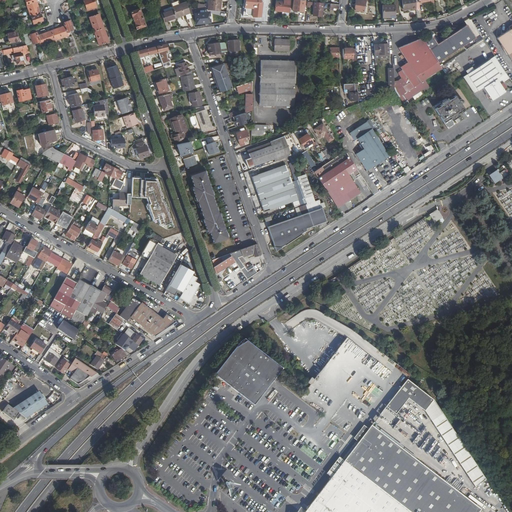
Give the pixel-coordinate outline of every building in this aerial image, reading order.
[(220,0),(209,0),(209,9),(220,10),(221,6),(220,6),(220,0)] [(276,1),(275,10),(283,11),(289,11),(290,0),(283,0),(284,1),(276,1)] [(302,0),(294,0),(293,9),(307,11),(308,4),(308,1),(302,0)] [(321,9),(323,9),(323,2),(308,0),(308,1),(308,4),(314,4),(314,8),(313,8),(313,12),(321,13),(321,9)] [(355,0),(355,10),(364,11),(365,0),(355,0)] [(401,0),(403,9),(411,8),(410,3),(410,0),(401,0)] [(36,1),(27,4),(29,10),(39,7),(36,1)] [(87,10),(96,7),(94,1),(85,4),(87,10)] [(186,1),(172,7),(173,9),(175,16),(183,13),(184,15),(185,14),(190,12),(189,7),(186,1)] [(395,17),(395,15),(398,15),(398,3),(395,3),(395,5),(382,5),(383,17),(395,17)] [(39,7),(29,10),(32,17),(41,14),(39,7)] [(132,16),(133,16),(135,20),(144,16),(143,13),(142,14),(140,8),(131,11),(132,16)] [(173,9),(161,13),(164,22),(176,17),(175,16),(173,9)] [(195,13),(196,22),(205,21),(205,12),(200,13),(195,13)] [(99,13),(90,16),(92,23),(101,20),(99,13)] [(34,23),(43,20),(41,14),(32,17),(34,23)] [(144,20),(145,19),(144,16),(135,20),(136,23),(135,24),(136,28),(146,25),(144,20)] [(64,21),(66,25),(68,31),(74,29),(70,19),(64,21)] [(101,20),(92,23),(95,30),(104,27),(101,20)] [(66,25),(59,28),(62,37),(69,35),(68,31),(66,25)] [(433,37),(423,40),(438,61),(475,37),(467,25),(437,44),(433,37)] [(104,27),(95,30),(97,37),(106,34),(104,27)] [(497,37),(506,51),(511,59),(511,27),(510,29),(497,37)] [(59,28),(52,30),(55,40),(62,37),(59,28)] [(52,30),(45,32),(48,42),(55,40),(52,30)] [(19,41),(17,31),(8,33),(10,43),(19,41)] [(31,34),(34,43),(40,41),(38,35),(37,32),(31,34)] [(45,32),(38,35),(40,41),(41,44),(48,42),(45,32)] [(99,44),(109,41),(106,34),(97,37),(99,44)] [(407,61),(400,66),(403,71),(406,75),(409,80),(438,61),(423,40),(422,37),(398,47),(407,61)] [(290,39),(274,39),(275,49),(290,50),(290,39)] [(238,40),(227,41),(228,52),(228,55),(238,54),(238,50),(239,50),(238,47),(238,40)] [(208,44),(209,54),(215,53),(220,52),(219,42),(208,44)] [(167,43),(157,46),(159,51),(159,54),(161,60),(162,62),(162,63),(171,60),(167,43)] [(389,43),(374,44),(375,59),(390,58),(389,43)] [(3,49),(1,50),(2,54),(14,52),(14,54),(11,55),(12,59),(15,59),(17,58),(18,63),(24,62),(23,54),(30,52),(27,45),(18,46),(16,47),(11,48),(3,49)] [(152,47),(138,51),(142,62),(145,61),(143,56),(154,52),(152,47)] [(339,48),(331,48),(331,57),(340,56),(339,48)] [(352,48),(343,48),(343,58),(352,57),(352,48)] [(496,58),(495,56),(475,69),(468,73),(463,76),(465,78),(496,58)] [(496,58),(465,78),(472,89),(476,86),(479,90),(483,88),(491,99),(493,100),(506,91),(507,86),(505,86),(502,83),(510,78),(496,58)] [(104,66),(105,70),(117,67),(115,59),(106,61),(107,65),(104,66)] [(294,105),(296,60),(261,59),(259,105),(294,105)] [(178,67),(175,69),(177,76),(180,75),(189,71),(186,61),(177,64),(178,67)] [(443,68),(438,61),(409,80),(395,90),(404,102),(429,86),(425,80),(443,68)] [(222,63),(211,67),(220,92),(232,87),(224,62),(222,63)] [(158,63),(143,68),(145,73),(160,68),(158,63)] [(88,74),(91,85),(93,84),(92,81),(100,78),(98,68),(89,71),(90,73),(88,74)] [(189,71),(180,75),(183,91),(195,88),(194,84),(192,78),(193,78),(192,71),(189,71)] [(399,74),(401,78),(394,84),(395,90),(409,80),(406,75),(403,71),(399,74)] [(113,89),(123,85),(120,75),(110,78),(113,89)] [(75,84),(73,76),(62,79),(65,87),(75,84)] [(169,89),(165,78),(155,81),(159,92),(169,89)] [(243,89),(245,89),(246,93),(252,93),(253,80),(235,86),(238,93),(244,91),(243,89)] [(47,83),(36,85),(38,96),(49,94),(47,83)] [(355,83),(344,83),(344,87),(347,87),(348,99),(355,98),(355,83)] [(23,88),(17,90),(20,100),(32,98),(29,88),(23,90),(23,88)] [(11,91),(1,93),(3,104),(14,101),(11,91)] [(191,98),(192,98),(193,105),(202,104),(201,96),(200,96),(199,91),(190,93),(191,98)] [(70,95),(70,97),(73,107),(84,104),(82,95),(80,95),(79,93),(71,95),(70,95)] [(164,110),(173,107),(170,100),(168,94),(159,95),(164,110)] [(435,108),(448,128),(455,124),(453,119),(459,115),(458,113),(464,108),(456,95),(449,99),(448,97),(433,106),(435,108)] [(127,97),(114,101),(118,114),(131,109),(127,97)] [(43,111),(52,109),(50,99),(41,101),(43,111)] [(99,115),(99,116),(106,116),(105,104),(94,105),(95,115),(99,115)] [(83,108),(73,110),(76,121),(82,120),(83,124),(86,124),(83,108)] [(213,128),(206,109),(196,113),(202,131),(213,128)] [(236,116),(234,116),(236,121),(235,121),(236,126),(251,121),(252,110),(245,112),(236,116)] [(57,113),(47,115),(49,124),(59,122),(57,113)] [(120,117),(125,131),(137,126),(132,113),(120,117)] [(170,118),(176,134),(173,135),(175,141),(188,136),(180,114),(170,118)] [(366,120),(353,129),(375,163),(389,154),(371,128),(374,126),(371,123),(369,124),(366,120)] [(334,139),(323,123),(315,129),(320,137),(324,134),(330,142),(334,139)] [(267,125),(251,124),(251,135),(267,135),(267,125)] [(55,129),(40,132),(42,146),(49,144),(49,142),(52,141),(53,142),(57,141),(55,129)] [(93,130),(94,139),(104,139),(104,133),(104,129),(96,130),(93,130)] [(248,136),(246,129),(236,132),(240,145),(244,144),(243,141),(248,139),(248,136)] [(356,153),(366,169),(375,163),(353,129),(349,131),(355,139),(357,138),(364,148),(356,153)] [(313,142),(307,133),(298,139),(304,148),(313,142)] [(250,157),(246,158),(249,167),(278,157),(279,160),(290,156),(283,136),(273,140),(274,144),(249,153),(250,157)] [(111,139),(112,145),(116,145),(117,147),(126,146),(125,138),(111,139)] [(274,144),(273,140),(248,150),(249,153),(274,144)] [(216,141),(206,145),(209,155),(220,152),(216,141)] [(146,144),(145,145),(144,142),(137,145),(138,147),(137,148),(140,158),(150,155),(146,144)] [(179,157),(193,153),(189,142),(176,146),(179,157)] [(42,146),(43,153),(51,148),(51,147),(51,144),(49,144),(42,146)] [(16,161),(15,163),(17,164),(20,159),(21,157),(21,156),(20,155),(18,158),(15,156),(17,154),(15,153),(14,155),(12,154),(14,152),(13,152),(5,148),(2,155),(10,159),(11,158),(16,161)] [(51,148),(43,153),(60,161),(64,154),(51,148)] [(327,149),(322,151),(329,161),(333,159),(327,149)] [(306,151),(302,154),(307,161),(311,158),(306,151)] [(83,154),(80,153),(77,157),(79,158),(80,159),(80,160),(85,163),(88,164),(89,163),(90,164),(93,160),(91,159),(91,158),(83,154)] [(69,166),(68,169),(71,171),(73,166),(76,160),(64,154),(60,161),(60,162),(69,166)] [(195,155),(183,159),(186,168),(197,164),(195,155)] [(322,166),(314,171),(337,206),(344,202),(358,192),(347,174),(357,168),(349,157),(346,159),(343,156),(324,169),(322,166)] [(79,158),(77,157),(76,160),(73,166),(82,170),(85,163),(80,160),(80,159),(79,158)] [(279,160),(278,157),(249,167),(250,170),(279,160)] [(24,167),(18,180),(22,182),(31,164),(20,159),(17,164),(24,167)] [(104,169),(106,170),(105,172),(108,174),(107,176),(109,177),(110,176),(110,175),(112,171),(113,171),(115,167),(107,163),(104,169)] [(251,177),(263,211),(291,202),(297,200),(285,165),(251,177)] [(113,171),(112,171),(110,175),(116,178),(118,175),(120,177),(123,171),(115,167),(113,171)] [(96,174),(95,177),(98,179),(101,180),(105,172),(100,169),(96,168),(94,173),(96,174)] [(211,232),(214,242),(229,237),(220,212),(219,213),(213,195),(214,195),(205,170),(191,175),(195,185),(193,186),(198,201),(199,200),(205,218),(204,218),(209,232),(211,232)] [(490,175),(496,183),(503,179),(497,170),(490,175)] [(297,177),(304,198),(312,196),(305,175),(297,177)] [(157,178),(132,177),(131,195),(146,197),(155,219),(159,218),(160,224),(167,230),(174,227),(157,178)] [(113,181),(111,185),(115,187),(121,190),(124,182),(115,178),(114,180),(115,180),(114,182),(113,181)] [(44,193),(33,187),(28,196),(39,202),(42,197),(44,193)] [(84,195),(75,189),(69,200),(71,201),(72,199),(73,197),(78,200),(80,201),(84,195)] [(25,195),(17,191),(11,202),(19,206),(25,195)] [(119,199),(113,199),(113,210),(119,213),(119,206),(127,206),(127,193),(119,193),(119,199)] [(95,198),(87,194),(84,200),(89,203),(87,207),(88,208),(89,206),(90,206),(95,198)] [(98,202),(96,206),(104,210),(106,206),(98,202)] [(307,230),(307,228),(314,226),(309,212),(306,204),(300,206),(299,207),(301,215),(267,227),(276,252),(307,230)] [(46,209),(37,205),(32,214),(41,218),(46,209)] [(59,210),(51,205),(45,217),(56,223),(58,219),(64,209),(60,207),(59,210)] [(322,207),(309,212),(314,226),(327,221),(322,207)] [(109,208),(107,211),(111,213),(125,222),(127,218),(119,213),(113,210),(109,208)] [(111,213),(107,211),(101,221),(100,222),(105,225),(111,213)] [(431,214),(436,222),(440,219),(435,211),(431,214)] [(58,219),(56,223),(54,226),(58,229),(63,221),(58,219)] [(91,220),(86,228),(90,230),(91,229),(95,231),(99,225),(95,222),(91,220)] [(415,224),(419,234),(426,231),(423,226),(426,225),(424,220),(415,224)] [(135,221),(131,228),(138,233),(143,226),(135,221)] [(75,239),(78,233),(79,233),(83,227),(74,222),(70,228),(69,228),(66,234),(75,239)] [(92,239),(88,245),(98,251),(101,244),(96,240),(97,237),(98,238),(105,225),(100,222),(99,225),(95,231),(95,232),(95,233),(92,238),(92,239)] [(111,227),(108,234),(116,238),(119,232),(111,227)] [(7,244),(0,256),(0,263),(2,265),(7,255),(7,256),(14,243),(13,243),(17,236),(7,231),(3,239),(6,241),(5,243),(7,244)] [(155,281),(154,283),(155,284),(172,253),(159,246),(160,244),(157,242),(159,241),(151,237),(140,256),(148,260),(140,273),(155,281)] [(32,238),(27,247),(26,246),(25,249),(24,251),(26,252),(27,251),(29,252),(32,254),(38,242),(32,238)] [(25,249),(14,243),(7,256),(18,261),(24,251),(25,249)] [(262,254),(258,243),(231,253),(248,278),(257,272),(254,267),(248,270),(238,257),(253,252),(255,257),(262,254)] [(127,254),(128,255),(124,263),(132,268),(137,259),(131,255),(135,248),(131,246),(127,254)] [(45,247),(39,257),(46,262),(47,261),(51,252),(52,251),(45,247)] [(116,247),(114,250),(110,258),(109,259),(118,264),(123,255),(116,251),(118,249),(116,247)] [(62,259),(51,252),(47,261),(58,267),(59,265),(62,259)] [(176,255),(172,253),(155,284),(156,284),(157,283),(160,284),(166,272),(176,255)] [(31,255),(26,264),(30,266),(35,257),(31,255)] [(217,258),(212,260),(217,275),(235,263),(231,255),(223,261),(221,256),(217,258)] [(67,272),(72,264),(63,258),(62,259),(59,265),(63,268),(62,269),(67,272)] [(182,294),(192,274),(194,271),(181,264),(166,290),(175,295),(176,292),(178,293),(178,292),(182,294)] [(197,277),(192,274),(182,294),(180,297),(189,303),(200,283),(195,281),(197,277)] [(77,283),(66,277),(50,306),(61,312),(77,283)] [(80,278),(77,283),(61,312),(66,316),(71,319),(90,284),(80,278)] [(14,288),(11,293),(13,294),(17,289),(19,286),(9,280),(7,284),(14,288)] [(101,291),(90,284),(71,319),(82,326),(90,311),(101,291)] [(105,285),(101,291),(90,311),(96,315),(99,310),(101,311),(109,295),(111,296),(112,294),(110,293),(112,289),(105,285)] [(19,286),(17,289),(27,295),(29,293),(29,292),(24,289),(19,286)] [(141,303),(133,299),(124,311),(120,315),(125,319),(128,321),(130,317),(141,303)] [(130,317),(155,336),(159,333),(176,322),(166,314),(163,318),(152,310),(142,302),(141,303),(130,317)] [(117,306),(113,310),(116,312),(120,315),(124,311),(117,306)] [(120,315),(116,312),(109,323),(117,329),(125,319),(120,315)] [(22,326),(11,319),(4,330),(9,333),(10,332),(16,336),(17,334),(21,327),(22,326)] [(63,320),(58,328),(67,335),(68,333),(71,335),(70,337),(73,339),(79,331),(72,326),(71,326),(63,320)] [(17,334),(16,336),(14,338),(24,345),(31,335),(22,329),(18,335),(17,334)] [(144,338),(134,331),(129,338),(132,340),(139,344),(144,338)] [(119,341),(116,345),(126,352),(129,348),(135,352),(139,347),(121,334),(117,339),(119,341)] [(37,338),(31,347),(41,354),(47,345),(37,338)] [(227,359),(216,374),(256,404),(261,397),(273,381),(284,368),(247,341),(236,348),(227,359)] [(116,362),(125,357),(127,359),(131,356),(119,348),(120,350),(111,356),(116,362)] [(105,359),(107,361),(109,357),(107,356),(103,353),(97,349),(95,353),(98,355),(91,364),(99,369),(105,359)] [(55,365),(59,358),(50,351),(49,352),(46,357),(46,358),(45,359),(47,360),(45,362),(52,367),(54,365),(55,365)] [(63,359),(63,358),(57,367),(65,372),(72,361),(68,357),(67,358),(65,357),(63,359)] [(98,372),(76,357),(68,368),(74,372),(70,378),(78,383),(90,375),(92,377),(98,372)] [(0,361),(0,367),(0,373),(3,376),(11,363),(2,358),(0,361)] [(349,370),(346,374),(353,378),(355,374),(349,370)] [(418,386),(408,378),(399,389),(410,397),(418,386)] [(418,386),(410,397),(426,410),(475,485),(486,478),(435,398),(418,386)] [(48,403),(39,390),(18,404),(33,413),(48,403)] [(20,412),(8,403),(3,411),(15,419),(20,412)] [(14,406),(27,417),(33,413),(18,404),(14,406)] [(451,511),(448,509),(461,492),(373,424),(307,510),(302,505),(297,511),(451,511)] [(446,470),(451,463),(438,453),(441,449),(435,445),(438,442),(423,430),(413,442),(446,470)] [(479,511),(482,508),(461,492),(448,509),(451,511),(479,511)]
